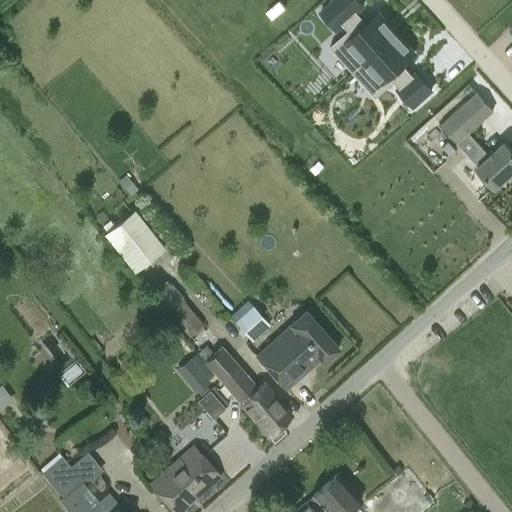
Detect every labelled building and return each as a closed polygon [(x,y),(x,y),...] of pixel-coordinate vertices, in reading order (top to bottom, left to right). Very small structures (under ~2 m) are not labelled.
[(354,0),(335,0),(320,15),(336,32),(342,26),(348,32),(329,49),(353,74),(397,33),(379,13),(375,17),(375,18),(367,25),(356,14),(362,8),(354,0)] [(397,33),(353,74),(376,99),(395,82),(390,76),(415,53),(397,33)] [(478,169),(495,188),(511,173),(511,150),(504,142),(489,156),(476,167),(478,169)] [(134,271),(164,248),(134,210),(104,234),(134,271)] [(191,333),(203,323),(187,304),(175,314),(191,333)] [(235,322),(251,339),(269,323),(253,306),(235,322)] [(255,357),(284,390),(320,359),(323,362),(337,350),(305,313),(255,357)] [(244,402),(240,405),(274,443),(285,433),(279,426),(289,417),(229,348),(211,364),(244,402)] [(211,380),(191,356),(177,368),(197,392),(211,380)] [(4,383),(0,386),(0,408),(15,397),(4,383)] [(209,390),(196,401),(211,420),(224,409),(209,390)] [(0,438),(0,498),(28,480),(0,438)] [(150,484),(174,511),(182,511),(221,478),(193,446),(150,484)] [(63,498),(72,490),(83,481),(62,456),(42,473),(62,496),(63,498)] [(336,473),(292,511),(345,511),(360,500),(336,473)] [(83,481),(72,490),(63,498),(62,496),(59,498),(69,511),(119,511),(117,510),(119,508),(106,493),(99,500),(83,481)]
